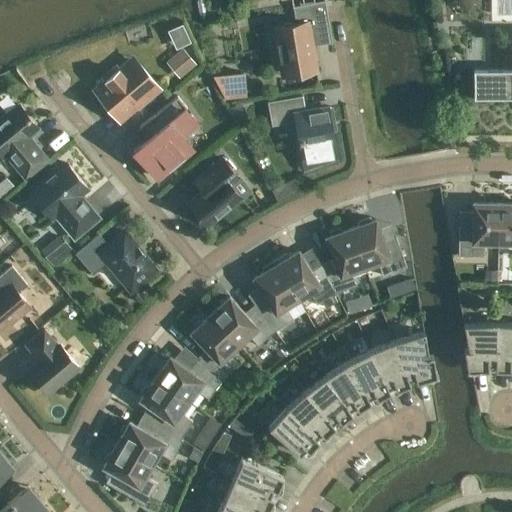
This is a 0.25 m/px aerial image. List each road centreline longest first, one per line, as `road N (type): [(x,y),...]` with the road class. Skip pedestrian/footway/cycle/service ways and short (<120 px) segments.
road 1 (residential): [(202,272),(40,78)]
road 2 (residential): [(202,272),(129,349),(63,471)]
road 3 (residential): [(366,184),(286,215),(202,272)]
road 4 (residential): [(366,184),(333,7)]
road 5 (residential): [(511,167),(453,167),(366,184)]
road 6 (residential): [(302,511),(363,442),(408,427)]
